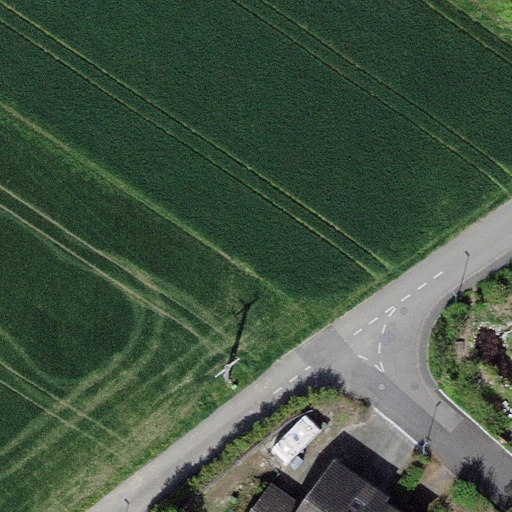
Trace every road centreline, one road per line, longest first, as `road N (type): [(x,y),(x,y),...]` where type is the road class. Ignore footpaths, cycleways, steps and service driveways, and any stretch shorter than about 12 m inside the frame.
road 1 (residential): [(344,341),(113,511)]
road 2 (residential): [(511,478),(344,341)]
road 3 (residential): [(511,229),(344,341)]
